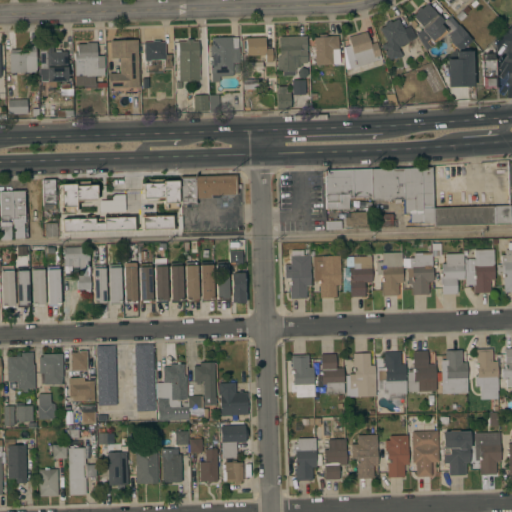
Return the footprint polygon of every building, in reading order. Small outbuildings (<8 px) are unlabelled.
[(444,0),(465,0),(463,2),(464,3),(455,11),(444,0)] [(416,12),(415,10),(419,7),(421,8),(427,3),(442,21),(439,24),(446,31),(425,50),(416,34),(422,28),(412,16),(416,12)] [(380,45),(386,41),(379,28),(385,25),(384,23),(390,20),(391,21),(398,18),(403,28),(409,25),(416,37),(398,47),(402,55),(398,58),(396,55),(388,59),(380,45)] [(467,35),(454,46),(449,41),(450,39),(448,36),(449,35),(448,33),(458,25),(467,35)] [(349,68),(343,47),(350,45),(347,37),(366,31),(370,44),(376,42),(381,58),(349,68)] [(313,37),(337,35),(339,63),(315,65),(313,37)] [(209,45),(211,45),(211,37),(232,36),(232,48),(238,47),(239,62),(232,62),(232,72),(210,73),(209,45)] [(306,36),(306,62),(300,63),(300,66),(295,67),(295,70),(294,70),(294,75),(282,76),(282,70),(277,70),(276,56),(279,56),(278,36),(306,36)] [(264,37),(264,48),(271,48),(272,61),(260,62),(260,54),(245,55),(245,37),(264,37)] [(138,87),(108,88),(107,73),(119,73),(118,57),(110,57),(109,40),(137,39),(138,87)] [(177,41),(185,41),(185,39),(191,39),(191,40),(197,40),(199,80),(178,81),(177,41)] [(170,41),(171,66),(164,67),(163,59),(150,59),(150,66),(144,66),(143,42),(170,41)] [(39,43),(52,42),(53,51),(66,51),(67,80),(47,81),(46,69),(40,69),(39,43)] [(86,43),(85,42),(96,42),(96,56),(103,55),(104,75),(94,75),(94,76),(85,76),(85,75),(82,75),(74,75),(74,51),(77,51),(76,44),(86,43)] [(36,71),(9,72),(8,53),(9,53),(9,49),(20,49),(20,52),(28,52),(28,45),(35,45),(36,71)] [(443,82),(435,67),(452,51),(456,55),(450,59),(457,75),(443,82)] [(471,51),(454,51),(454,59),(446,59),(445,86),(471,87),(471,51)] [(481,53),(495,53),(496,87),(482,88),(481,53)] [(303,79),(290,80),(291,94),(303,94),(303,79)] [(276,108),(275,93),(276,92),(276,86),(285,86),(285,92),(289,92),(290,108),(276,108)] [(192,95),(207,94),(207,111),(193,111),(192,95)] [(7,113),(6,99),(26,99),(26,113),(7,113)] [(56,117),(56,109),(72,109),(73,117),(56,117)] [(422,222),(422,221),(410,222),(409,213),(403,214),(403,199),(371,200),(371,196),(370,169),(431,167),(433,207),(433,222),(422,222)] [(362,197),(362,199),(348,199),(348,208),(335,209),(335,208),(325,208),(324,169),(370,168),(370,169),(371,196),(362,197)] [(235,174),(236,193),(210,194),(210,197),(195,198),(196,204),(180,204),(179,176),(235,174)] [(58,214),(42,214),(41,179),(56,179),(58,214)] [(176,181),(142,182),(142,197),(162,196),(162,203),(177,203),(176,181)] [(95,198),(95,184),(58,184),(59,207),(75,206),(74,198),(95,198)] [(12,191),(23,190),(24,222),(27,222),(28,238),(13,238),(13,223),(12,191)] [(39,217),(27,218),(26,190),(39,190),(39,217)] [(12,223),(12,218),(7,219),(7,221),(0,222),(0,191),(12,191),(13,223),(12,223)] [(123,195),(110,194),(110,200),(100,200),(100,211),(123,212),(123,195)] [(433,207),(509,205),(509,223),(433,226),(433,222),(433,207)] [(344,226),(344,217),(351,217),(351,212),(370,211),(370,225),(344,226)] [(378,214),(392,213),(392,226),(378,226),(378,214)] [(141,216),(141,229),(171,228),(170,215),(141,216)] [(132,228),(132,216),(101,217),(101,219),(61,219),(61,230),(132,228)] [(44,222),(56,222),(57,236),(44,236),(44,222)] [(0,226),(10,226),(11,239),(0,239),(0,226)] [(84,246),(85,251),(88,251),(89,260),(86,260),(86,266),(72,267),(72,261),(71,261),(71,272),(63,273),(63,247),(84,246)] [(473,249),(493,249),(493,279),(489,279),(489,292),(473,292),(473,284),(464,284),(463,259),(467,259),(467,258),(473,258),(473,249)] [(511,249),(511,291),(503,291),(502,273),(496,274),(496,264),(500,264),(500,255),(505,255),(504,249),(511,249)] [(228,264),(228,251),(241,250),(241,264),(228,264)] [(381,295),(380,278),(381,278),(381,274),(375,274),(375,261),(382,261),(381,252),(401,252),(402,282),(397,282),(398,295),(381,295)] [(431,252),(431,281),(427,281),(427,294),(411,294),(410,283),(407,283),(406,267),(409,267),(408,257),(413,257),(413,252),(431,252)] [(441,293),(440,263),(444,263),(444,253),(462,253),(463,278),(455,279),(456,293),(441,293)] [(288,281),(289,281),(289,278),(283,278),(283,264),(289,264),(289,255),(309,255),(310,285),(305,285),(305,298),(289,298),(288,281)] [(319,297),(318,280),(312,281),(311,256),(339,255),(339,284),(335,284),(335,297),(319,297)] [(349,296),(348,267),(353,267),(352,257),(370,256),(371,281),(363,281),(364,296),(349,296)] [(228,297),(216,298),(215,264),(227,263),(228,297)] [(199,264),(211,264),(212,298),(201,298),(199,264)] [(166,299),(154,299),(154,266),(166,265),(166,299)] [(169,265),(180,265),(182,299),(170,299),(169,265)] [(184,265),(196,265),(197,298),(185,299),(184,265)] [(136,300),(124,301),(123,267),(135,266),(136,300)] [(151,300),(139,300),(138,267),(150,266),(151,300)] [(105,302),(93,302),(92,268),(104,267),(105,302)] [(121,301),(108,302),(107,267),(119,267),(121,301)] [(44,304),(31,305),(30,269),(43,269),(44,304)] [(59,303),(47,304),(46,269),(58,269),(59,303)] [(13,305),(1,305),(0,271),(12,270),(13,305)] [(28,305),(16,305),(15,270),(27,270),(28,305)] [(230,273),(243,273),(244,302),(230,302),(230,273)] [(89,275),(89,292),(85,292),(84,289),(76,289),(76,275),(89,275)] [(154,410),(136,411),(134,344),(152,344),(154,410)] [(116,404),(97,405),(95,345),(114,345),(116,404)] [(511,387),(506,388),(505,378),(501,378),(501,368),(504,368),(503,348),(511,347),(511,387)] [(479,390),(479,386),(474,386),(474,376),(476,376),(475,349),(491,348),(492,361),(496,361),(497,390),(479,390)] [(447,393),(447,384),(440,384),(440,371),(445,371),(444,350),(460,349),(461,362),(466,362),(466,392),(447,393)] [(69,353),(76,352),(76,351),(86,350),(86,352),(93,352),(93,370),(70,370),(69,353)] [(417,391),(417,390),(407,390),(406,372),(412,371),(411,351),(426,350),(427,364),(434,364),(435,390),(417,391)] [(405,393),(387,394),(387,389),(382,389),(382,379),(377,380),(377,370),(383,370),(382,352),(399,351),(400,364),(404,364),(405,393)] [(6,357),(21,356),(20,352),(31,352),(31,364),(33,364),(34,387),(26,388),(26,392),(21,392),(21,388),(16,388),(16,381),(7,381),(6,357)] [(345,396),(344,375),(348,375),(348,373),(353,373),(353,371),(352,371),(352,353),(369,352),(369,365),(374,365),(375,395),(345,396)] [(62,376),(61,376),(61,384),(43,384),(43,373),(38,373),(38,356),(53,356),(53,353),(62,353),(62,376)] [(325,394),(325,384),(321,384),(319,354),(334,353),(335,367),(342,367),(343,393),(325,394)] [(295,396),(295,392),(290,392),(290,382),(292,382),(292,373),(291,373),(290,355),(307,354),(307,367),(312,367),(313,396),(295,396)] [(192,366),(199,365),(199,362),(213,361),(214,397),(215,397),(215,404),(203,405),(202,397),(204,397),(203,381),(200,381),(200,384),(195,384),(195,381),(193,381),(192,366)] [(188,419),(157,420),(157,408),(156,408),(155,382),(162,382),(162,366),(169,366),(169,363),(183,363),(183,375),(185,375),(186,399),(179,399),(179,406),(182,406),(182,402),(187,402),(188,418),(188,419)] [(67,377),(83,377),(83,381),(93,380),(94,400),(72,400),(72,397),(68,398),(67,377)] [(220,415),(219,394),(218,394),(218,383),(234,382),(234,392),(246,392),(247,414),(220,415)] [(54,418),(51,418),(51,419),(37,418),(37,393),(50,393),(50,403),(55,403),(54,418)] [(187,395),(202,395),(202,418),(188,418),(187,402),(187,395)] [(3,406),(13,405),(13,409),(13,425),(3,425),(3,406)] [(14,405),(31,405),(32,421),(17,421),(17,419),(15,420),(14,405)] [(94,422),(81,422),(81,411),(93,411),(94,422)] [(488,412),(496,411),(497,425),(488,425),(488,412)] [(244,424),(244,429),(246,429),(246,437),(244,437),(245,448),(239,448),(239,450),(221,450),(221,449),(220,449),(219,426),(244,424)] [(112,427),(112,444),(106,444),(106,451),(105,451),(105,453),(97,453),(97,426),(112,427)] [(161,482),(160,454),(161,454),(161,444),(169,443),(169,431),(187,430),(187,444),(178,444),(179,454),(180,454),(180,482),(161,482)] [(438,461),(430,461),(430,475),(415,476),(415,462),(412,462),(411,431),(437,430),(438,461)] [(469,462),(464,462),(465,474),(448,475),(447,460),(448,460),(448,454),(443,454),(442,441),(449,441),(448,432),(468,431),(469,462)] [(499,461),(494,461),(495,474),(478,474),(478,460),(474,460),(473,432),(498,432),(499,461)] [(377,465),(372,465),(373,477),(356,478),(355,460),(356,460),(356,457),(351,457),(350,444),(357,444),(356,435),(376,434),(377,465)] [(408,464),(403,464),(403,476),(387,477),(386,450),(384,450),(383,440),(388,440),(388,435),(407,434),(408,464)] [(25,482),(15,482),(15,478),(7,478),(6,445),(4,445),(4,438),(14,438),(14,445),(24,444),(25,482)] [(201,451),(189,452),(188,439),(200,438),(201,451)] [(315,466),(311,467),(311,480),(295,480),(294,462),(289,462),(289,453),(292,452),(292,443),(296,443),(296,438),(314,438),(315,466)] [(345,464),(338,465),(338,479),(323,479),(323,464),(323,449),(327,449),(327,439),(344,438),(345,464)] [(52,458),(51,444),(66,444),(66,458),(52,458)] [(67,447),(84,447),(85,464),(95,464),(95,476),(85,477),(85,465),(83,465),(83,477),(85,477),(85,494),(68,494),(67,447)] [(217,481),(209,481),(209,482),(207,483),(207,480),(199,481),(198,462),(204,461),(204,449),(216,448),(217,481)] [(156,483),(135,483),(134,449),(156,449),(156,483)] [(127,484),(123,484),(123,488),(116,488),(116,484),(108,485),(106,452),(126,451),(127,484)] [(250,480),(239,481),(240,483),(234,484),(234,481),(224,481),(224,462),(232,462),(250,462),(250,480)] [(57,495),(39,496),(38,469),(56,468),(57,495)]
